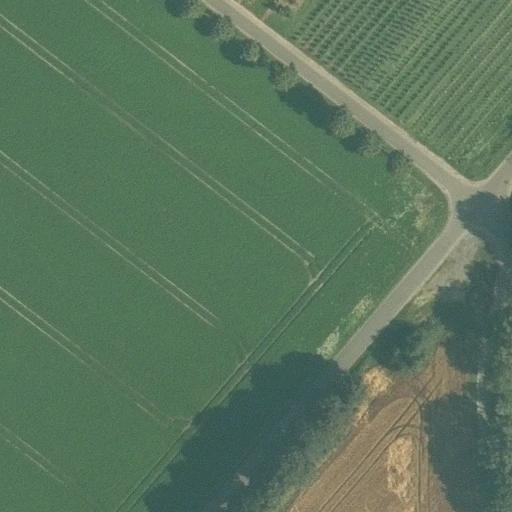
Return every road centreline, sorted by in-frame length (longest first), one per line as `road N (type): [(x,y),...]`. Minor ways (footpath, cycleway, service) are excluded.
road 1 (unclassified): [(480,205),(202,511)]
road 2 (unclassified): [(480,205),(332,60),(251,0)]
road 3 (unclassified): [(500,511),(484,388),(492,316),(511,263)]
